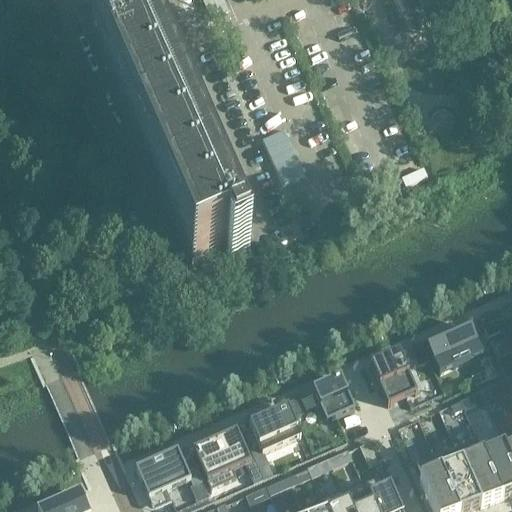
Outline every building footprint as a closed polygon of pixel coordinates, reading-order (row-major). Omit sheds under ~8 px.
[(145,23),(134,0),(133,0),(100,15),(109,35),(92,42),(191,267),(242,244),(145,23)] [(495,328),(484,333),(488,341),(499,336),(495,328)] [(511,330),(500,336),(510,356),(511,354),(511,330)] [(470,331),(426,350),(439,378),(482,359),(470,331)] [(410,351),(369,369),(382,399),(423,381),(410,351)] [(340,382),(311,395),(326,427),(354,415),(340,382)] [(298,401),(288,405),(296,421),(305,417),(298,401)] [(511,403),(501,409),(510,429),(511,429),(511,428),(511,403)] [(249,429),(262,458),(300,441),(287,412),(249,429)] [(192,454),(210,494),(236,482),(233,475),(251,467),(237,437),(219,445),(218,442),(192,454)] [(499,442),(478,450),(501,503),(511,498),(511,471),(505,456),(499,442)] [(475,443),(455,452),(481,511),(501,503),(478,450),(475,443)] [(455,452),(434,460),(456,511),(477,511),(481,511),(455,452)] [(149,503),(166,495),(190,484),(186,476),(196,472),(188,454),(178,458),(177,454),(135,473),(148,503),(149,503)] [(433,459),(413,468),(431,511),(456,511),(434,460),(433,459)] [(307,474),(296,478),(300,487),(311,483),(307,474)] [(300,487),(296,478),(286,483),(290,491),(300,487)] [(290,491),(286,483),(276,487),(280,496),(290,491)] [(280,496),(276,487),(266,491),(269,500),(280,496)] [(341,496),(348,511),(372,511),(368,502),(362,488),(341,496)] [(372,511),(396,511),(389,494),(368,502),(372,511)] [(348,511),(341,496),(320,504),(322,508),(323,511),(348,511)] [(86,511),(80,497),(45,511),(86,511)] [(252,497),(245,500),(250,511),(257,508),(252,497)]
